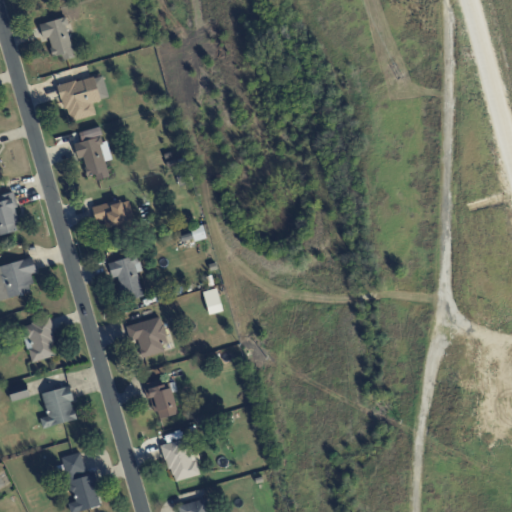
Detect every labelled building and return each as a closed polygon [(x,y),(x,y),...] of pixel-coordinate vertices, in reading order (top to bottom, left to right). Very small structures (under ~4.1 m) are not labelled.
[(42,39),(48,37),(52,56),(60,55),(62,60),(73,57),(64,18),(39,23),(42,39)] [(96,115),(92,102),(108,98),(102,74),(58,85),(68,122),(96,115)] [(78,132),(81,141),(73,143),(77,159),(82,157),(87,176),(95,174),(96,180),(110,176),(97,127),(78,132)] [(0,234),(20,229),(14,207),(17,206),(13,192),(0,195),(0,234)] [(103,219),(105,228),(133,221),(127,197),(92,206),(95,221),(103,219)] [(140,270),(137,255),(108,262),(111,278),(117,276),(122,300),(143,295),(137,271),(140,270)] [(0,265),(0,299),(30,292),(29,284),(37,282),(30,258),(0,265)] [(223,310),(216,288),(202,291),(209,314),(223,310)] [(125,325),(129,341),(137,339),(141,357),(161,352),(159,344),(167,342),(161,317),(125,325)] [(57,356),(50,319),(22,325),(30,362),(57,356)] [(156,419),(177,414),(168,378),(147,383),(156,419)] [(7,386),(10,400),(28,397),(26,383),(7,386)] [(41,393),(47,416),(39,418),(42,428),(76,419),(68,386),(41,393)] [(171,481),(196,475),(185,437),(161,444),(171,481)] [(74,511),(101,506),(92,471),(85,473),(80,452),(62,457),(72,502),(68,503),(69,511),(74,511)] [(177,505),(178,511),(208,511),(204,498),(177,505)]
